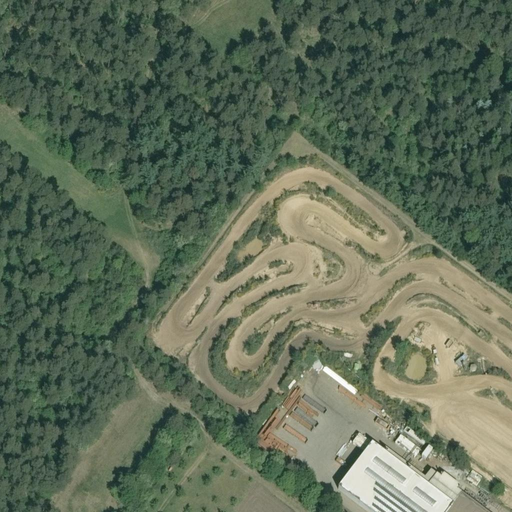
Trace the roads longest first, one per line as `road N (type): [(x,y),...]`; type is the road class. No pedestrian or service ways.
road 1 (track): [(303,511),(125,356),(148,278),(126,213),(124,175),(169,0)]
road 2 (track): [(146,269),(0,145)]
road 3 (track): [(156,390),(93,511)]
